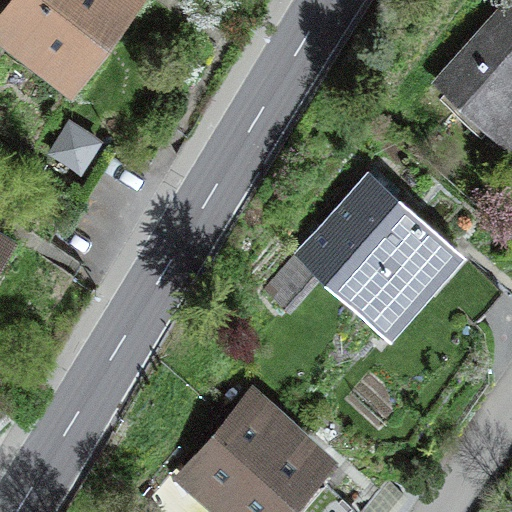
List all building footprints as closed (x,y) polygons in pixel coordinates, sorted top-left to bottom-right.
[(71,64),(119,0),(23,0),(10,18),(71,64)] [(511,0),(508,0),(417,104),(441,124),(462,100),(504,137),(511,127),(511,0)] [(389,192),(321,270),(351,296),(346,302),(379,331),(427,276),(470,313),(495,285),(389,192)] [(270,511),(285,495),(292,501),(305,511),(344,511),(351,504),(309,468),(318,457),(253,401),(192,473),(236,511),(270,511)] [(305,511),(292,501),(282,511),(305,511)]
